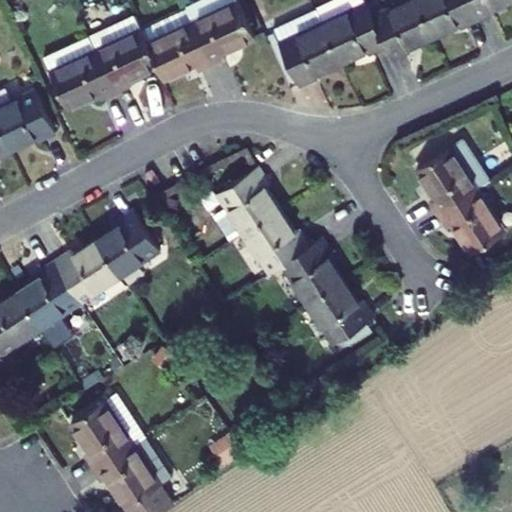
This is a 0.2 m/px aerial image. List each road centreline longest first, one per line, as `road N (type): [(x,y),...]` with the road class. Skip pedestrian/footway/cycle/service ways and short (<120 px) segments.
road 1 (residential): [(0,224),(211,118),(253,117),(339,144)]
road 2 (residential): [(339,144),(511,63)]
road 3 (residential): [(339,144),(425,278)]
